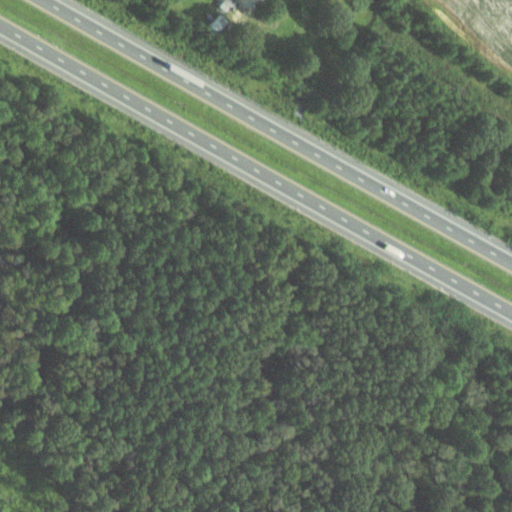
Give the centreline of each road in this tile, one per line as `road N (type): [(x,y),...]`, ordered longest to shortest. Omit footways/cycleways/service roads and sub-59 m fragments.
road 1 (motorway): [(0,26),(511,314)]
road 2 (motorway): [(511,264),(42,0)]
